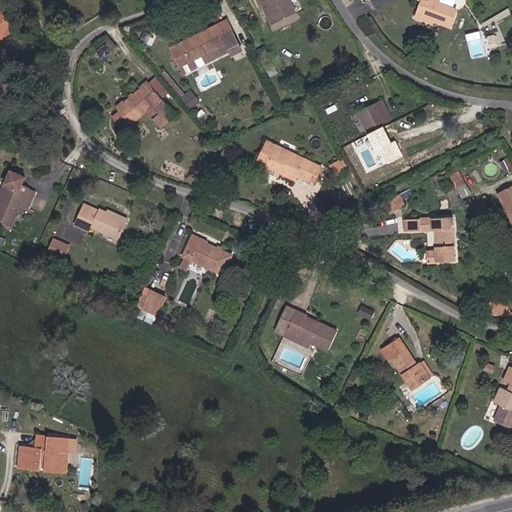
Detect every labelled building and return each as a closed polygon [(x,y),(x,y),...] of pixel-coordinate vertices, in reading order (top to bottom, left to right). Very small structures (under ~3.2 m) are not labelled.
[(277,21),(267,0),(259,0),(272,24),(277,21)] [(267,0),(277,21),(295,12),(288,0),(267,0)] [(421,0),(416,12),(433,19),(449,26),(457,9),(438,2),(439,0),(421,0)] [(0,39),(14,30),(0,9),(0,39)] [(433,19),(416,12),(414,16),(431,23),(433,19)] [(193,39),(183,44),(188,54),(192,52),(195,60),(229,44),(231,48),(234,53),(243,48),(240,43),(229,21),(222,25),(220,22),(192,36),(193,39)] [(182,41),(183,44),(193,39),(192,36),(182,41)] [(170,89),(159,76),(152,81),(164,95),(170,89)] [(160,117),(173,105),(164,95),(152,81),(151,80),(120,108),(121,110),(115,115),(124,125),(129,120),(133,124),(152,108),(160,117)] [(389,97),(380,101),(390,121),(398,117),(389,97)] [(390,121),(380,101),(362,109),(371,129),(390,121)] [(259,159),(270,164),(286,171),(299,178),(300,175),(315,182),(323,165),(269,139),(259,159)] [(286,171),(270,164),(267,169),(283,176),(286,171)] [(0,214),(0,216),(18,226),(28,204),(35,208),(43,192),(35,188),(36,187),(30,184),(33,177),(19,170),(12,183),(16,185),(8,202),(7,201),(6,202),(0,214)] [(463,173),(456,176),(462,187),(469,183),(463,173)] [(12,183),(4,201),(6,202),(7,201),(8,202),(16,185),(12,183)] [(511,190),(502,195),(511,213),(511,190)] [(404,210),(398,198),(388,203),(394,214),(404,210)] [(80,223),(96,231),(99,227),(124,238),(132,220),(108,208),(105,212),(90,205),(80,223)] [(451,260),(460,260),(458,220),(410,221),(410,232),(439,232),(440,253),(434,253),(434,266),(451,265),(451,260)] [(76,245),(59,237),(53,251),(69,259),(76,245)] [(237,255),(198,237),(189,255),(190,256),(185,266),(193,269),(198,260),(203,262),(228,274),(237,255)] [(170,297),(156,290),(148,308),(161,315),(170,297)] [(135,313),(154,323),(158,315),(139,305),(135,313)] [(313,346),(315,342),(290,332),(299,310),(290,306),(280,332),(313,346)] [(290,332),(315,342),(331,349),(339,330),(309,317),(311,313),(300,309),(299,310),(290,332)] [(435,375),(425,359),(420,363),(416,357),(419,355),(414,346),(407,336),(389,348),(396,358),(398,356),(403,364),(418,386),(435,375)] [(425,359),(435,375),(439,371),(429,357),(425,359)] [(511,365),(507,378),(511,379),(511,380),(511,385),(506,384),(500,399),(505,401),(497,418),(511,424),(511,365)] [(53,447),(30,445),(28,465),(46,467),(46,465),(51,465),(51,468),(70,469),(72,450),(74,437),(54,435),(53,447)]
